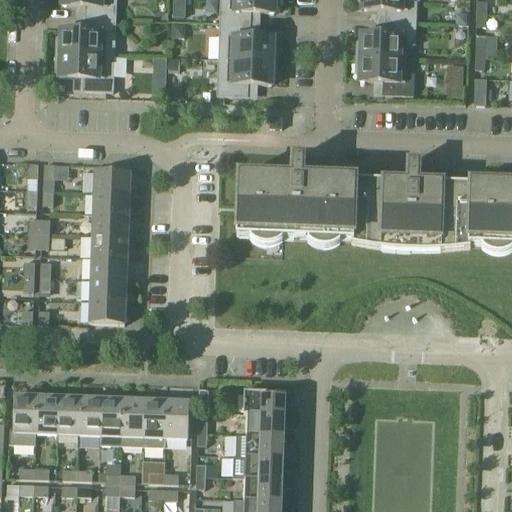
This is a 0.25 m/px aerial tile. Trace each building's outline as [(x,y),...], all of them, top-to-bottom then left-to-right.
[(115,23),(116,0),(57,0),(58,0),(60,3),(61,9),(84,10),(84,22),(115,23)] [(278,0),(219,0),(219,27),(250,28),(250,16),(274,17),(274,12),(278,8),(278,0)] [(407,5),(407,0),(358,0),(358,4),(361,8),(361,13),(385,14),(384,26),(415,27),(416,6),(407,5)] [(476,18),(486,18),(486,6),(477,5),(476,18)] [(168,15),(168,26),(179,26),(179,19),(175,15),(168,15)] [(485,31),(486,18),(476,18),(476,30),(485,31)] [(114,59),(115,23),(84,22),(83,35),(60,34),(59,39),(56,42),(56,57),(114,59)] [(415,49),(415,27),(384,26),(384,39),(360,38),(360,43),(356,46),(356,61),(405,63),(406,49),(415,49)] [(171,27),(170,40),(183,41),(183,28),(171,27)] [(217,63),(260,65),(276,65),(276,50),(273,47),(273,42),(249,41),(250,28),(219,27),(217,63)] [(475,61),(484,62),(485,49),(475,48),(475,61)] [(113,96),(114,59),(56,57),(55,72),(58,76),(58,81),(82,82),(82,95),(113,96)] [(405,77),(405,63),(356,61),(355,76),(358,80),(358,85),(382,86),(382,99),(413,100),(414,78),(405,77)] [(484,74),(484,62),(475,61),(474,73),(484,74)] [(166,63),(166,76),(178,76),(178,63),(166,63)] [(275,80),(276,65),(260,65),(217,63),(216,100),(247,101),(247,88),(272,89),(272,83),(275,80)] [(156,81),(156,98),(164,99),(165,81),(156,81)] [(486,83),(477,83),(474,83),(473,109),(485,110),(486,83)] [(447,91),(446,106),(462,107),(463,91),(447,91)] [(281,133),(282,121),(270,120),(269,132),(281,133)] [(312,182),(313,168),(304,167),(304,162),(291,161),(291,181),(238,179),(236,241),(250,241),(249,244),(252,247),(255,249),(258,250),(262,251),(265,251),(267,251),(269,251),(273,250),(276,249),(279,248),(282,245),(282,243),(307,244),(307,246),(313,251),(319,253),(327,253),(334,251),(340,248),(340,245),(351,245),(351,248),(365,251),(380,253),(395,254),(410,255),(425,255),(440,255),(455,254),(470,252),(469,250),(481,250),(481,253),(483,255),(486,257),(490,258),(493,259),(497,260),(500,260),(504,259),(507,258),(510,256),(511,254),(511,189),(428,186),(428,172),(419,172),(419,166),(407,166),(406,185),(312,182)] [(37,183),(38,169),(28,168),(27,182),(37,183)] [(53,183),(54,169),(44,169),(43,183),(53,183)] [(93,197),(129,199),(129,176),(94,175),(93,197)] [(36,209),(37,195),(26,195),(26,209),(36,209)] [(52,210),(53,196),(43,195),(42,210),(52,210)] [(128,220),(129,199),(93,197),(93,219),(128,220)] [(127,242),(128,220),(93,219),(92,240),(127,242)] [(38,238),(39,224),(28,224),(27,238),(38,238)] [(38,238),(49,239),(49,224),(39,224),(38,238)] [(38,253),(38,238),(27,238),(27,253),(38,253)] [(48,253),(49,239),(38,238),(38,253),(48,253)] [(126,263),(127,242),(92,240),(91,262),(126,263)] [(51,242),(50,253),(64,254),(64,242),(51,242)] [(125,285),(126,263),(91,262),(90,284),(125,285)] [(23,281),(33,281),(34,267),(24,267),(23,281)] [(40,282),(50,282),(50,268),(40,267),(40,282)] [(33,296),(33,281),(23,281),(23,296),(33,296)] [(49,296),(50,282),(40,282),(39,296),(49,296)] [(125,307),(125,285),(90,284),(89,305),(125,307)] [(124,329),(125,307),(89,305),(88,327),(124,329)] [(22,315),(22,329),(32,330),(32,315),(22,315)] [(48,330),(49,316),(38,316),(38,330),(48,330)] [(246,418),(284,419),(284,408),(292,406),(292,405),(289,405),(290,397),(285,397),(263,396),(262,393),(260,391),(258,390),(255,390),(252,390),(250,391),(248,393),(246,395),(244,395),(243,418),(246,419),(246,418)] [(207,406),(208,394),(199,394),(198,406),(207,406)] [(35,450),(37,398),(27,398),(27,399),(28,399),(28,400),(14,399),(13,436),(9,436),(8,449),(35,450)] [(57,439),(58,401),(45,401),(45,399),(46,399),(46,398),(37,398),(35,450),(35,438),(57,439)] [(78,439),(80,399),(71,399),(71,400),(71,402),(58,401),(57,439),(78,439)] [(100,450),(101,403),(88,402),(88,401),(89,401),(89,400),(80,399),(78,439),(100,440),(99,450),(100,450)] [(121,451),(123,401),(114,401),(114,402),(115,402),(114,403),(101,403),(100,450),(121,451)] [(143,451),(144,404),(131,404),(131,403),(132,403),(132,401),(123,401),(121,451),(143,451)] [(164,452),(166,403),(157,402),(157,404),(158,404),(158,405),(144,404),(143,451),(164,452)] [(166,403),(164,452),(165,452),(165,443),(187,443),(188,406),(174,405),(174,404),(175,404),(175,403),(166,403)] [(283,430),(284,419),(246,418),(246,419),(246,439),(288,441),(289,433),(291,434),(291,433),(283,430)] [(197,438),(206,438),(207,426),(197,425),(197,438)] [(206,450),(206,438),(197,438),(197,450),(206,450)] [(288,441),(246,439),(236,439),(235,460),(233,460),(282,462),(283,451),(290,449),(290,448),(288,449),(288,441)] [(282,473),(282,462),(233,460),(232,482),(244,483),(287,484),(287,476),(289,477),(289,476),(282,473)] [(196,481),(205,481),(205,469),(196,469),(196,481)] [(33,483),(34,473),(19,473),(19,483),(33,483)] [(34,473),(33,483),(48,484),(48,474),(34,473)] [(77,485),(77,475),(63,474),(62,484),(77,485)] [(77,475),(77,485),(91,485),(92,475),(77,475)] [(163,488),(163,478),(149,477),(149,487),(163,488)] [(163,478),(163,488),(177,489),(178,478),(163,478)] [(120,490),(120,479),(106,479),(105,489),(120,490)] [(120,490),(134,490),(135,480),(120,479),(120,490)] [(204,493),(205,481),(196,481),(195,493),(204,493)] [(286,492),(287,484),(244,483),(243,504),(281,505),(281,494),(289,492),(288,491),(286,492)] [(33,500),(33,489),(19,489),(19,499),(33,500)] [(33,489),(33,500),(48,500),(48,490),(33,489)] [(119,500),(120,490),(105,489),(105,499),(119,500)] [(76,501),(76,491),(62,490),(62,501),(76,501)] [(134,500),(134,490),(120,490),(119,500),(134,500)] [(76,491),(76,501),(91,502),(91,491),(76,491)] [(162,504),(163,494),(148,494),(148,504),(162,504)] [(163,494),(162,504),(177,505),(177,495),(163,494)]
